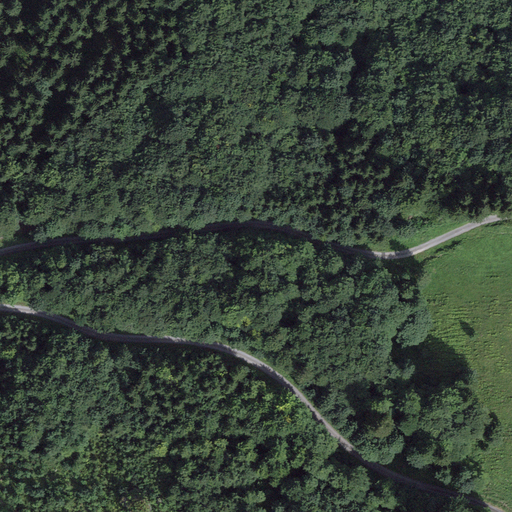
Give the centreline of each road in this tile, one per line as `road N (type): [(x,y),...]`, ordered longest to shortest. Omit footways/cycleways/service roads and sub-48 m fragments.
road 1 (track): [(498,511),(381,469),(245,355),(191,339),(94,332),(0,305)]
road 2 (track): [(0,251),(249,222),(372,253),(511,215)]
